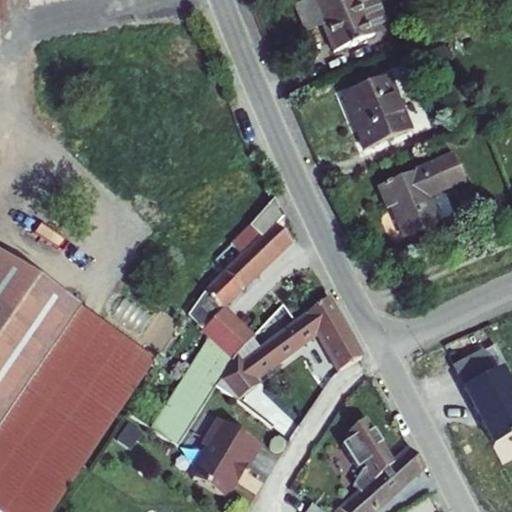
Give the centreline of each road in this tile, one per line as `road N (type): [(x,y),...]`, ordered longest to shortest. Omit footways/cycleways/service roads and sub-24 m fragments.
road 1 (residential): [(222,0),(378,351)]
road 2 (residential): [(378,351),(460,511)]
road 3 (track): [(356,305),(511,241)]
road 4 (residential): [(378,351),(511,289)]
